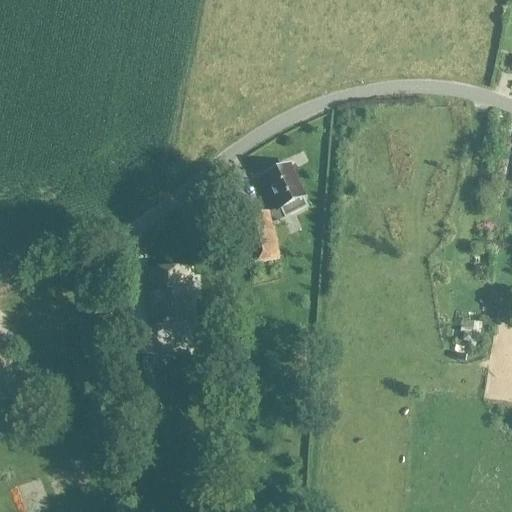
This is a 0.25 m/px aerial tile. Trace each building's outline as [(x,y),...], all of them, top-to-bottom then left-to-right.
[(511,55),(511,41),(501,42),(501,56),(511,55)] [(285,218),(305,209),(301,200),(303,199),(288,167),(264,179),(272,197),(269,199),(275,211),(237,220),(248,267),(279,260),(270,223),(285,218)] [(163,246),(163,238),(137,238),(136,245),(163,246)] [(187,271),(147,274),(149,297),(151,296),(151,307),(149,307),(151,326),(191,323),(187,271)] [(0,416),(21,407),(0,357),(0,416)] [(133,382),(135,408),(155,406),(153,381),(152,358),(132,360),(133,382)] [(38,394),(56,386),(50,371),(32,379),(38,394)] [(179,397),(172,382),(160,388),(167,403),(179,397)]
